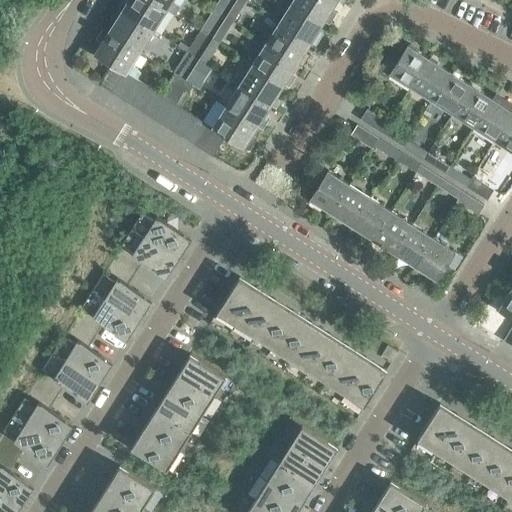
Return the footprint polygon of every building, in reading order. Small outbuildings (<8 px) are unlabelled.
[(153,29),(166,8),(153,0),(127,0),(122,10),(153,29)] [(153,0),(166,8),(175,14),(180,5),(171,0),(153,0)] [(221,13),(229,0),(219,0),(214,9),(221,13)] [(237,0),(236,0),(226,16),(233,21),(244,4),(237,0)] [(292,0),(279,21),(311,41),(310,42),(316,45),(320,39),(315,36),(324,21),(292,0)] [(324,21),(329,25),(337,13),(331,9),(336,0),(292,0),(324,21)] [(109,31),(140,50),(153,29),(122,10),(116,6),(112,13),(118,16),(109,31)] [(208,34),(218,17),(211,13),(201,30),(208,34)] [(231,25),(224,21),(213,37),(220,42),(231,25)] [(305,51),(310,42),(311,41),(279,21),(266,42),(297,63),(303,67),(310,54),(305,51)] [(124,71),(134,78),(136,79),(141,72),(132,63),(140,50),(109,31),(103,27),(99,34),(104,38),(95,52),(113,64),(124,71)] [(194,55),(205,39),(198,34),(187,50),(194,55)] [(210,42),(200,58),(207,62),(217,46),(210,42)] [(266,42),(252,63),(284,83),(284,84),(289,88),(293,81),(288,78),(297,63),(266,42)] [(411,86),(429,57),(408,43),(397,60),(387,53),(376,70),(388,77),(390,73),(411,86)] [(181,76),(192,59),(185,55),(174,71),(181,76)] [(450,70),(429,57),(411,86),(432,99),(450,70)] [(200,58),(186,79),(193,84),(196,86),(210,65),(207,62),(200,58)] [(252,63),(239,84),(271,105),(270,105),(276,109),(280,102),(274,99),(284,84),(284,83),(252,63)] [(100,84),(111,91),(124,71),(113,64),(100,84)] [(454,113),(472,85),(450,70),(432,99),(454,113)] [(111,91),(122,97),(134,78),(124,71),(111,91)] [(183,77),(181,76),(174,71),(167,81),(160,94),(165,97),(169,100),(183,77)] [(169,100),(175,103),(179,106),(187,94),(193,84),(186,79),(183,77),(169,100)] [(122,97),(132,104),(144,84),(136,79),(134,78),(122,97)] [(132,104),(142,110),(154,90),(144,84),(132,104)] [(262,119),(270,105),(271,105),(239,84),(226,105),(258,126),(257,126),(262,130),(267,122),(262,119)] [(493,98),(472,85),(454,113),(475,127),(493,98)] [(160,94),(154,90),(142,110),(152,117),(165,97),(160,94)] [(152,117),(162,123),(175,103),(169,100),(165,97),(152,117)] [(495,140),(511,113),(511,109),(493,98),(475,127),(495,140)] [(179,106),(175,103),(162,123),(172,130),(185,110),(179,106)] [(212,127),(215,129),(225,135),(249,150),(253,144),(248,141),(257,126),(258,126),(226,105),(212,127)] [(382,132),(387,125),(388,122),(367,109),(361,118),(382,132)] [(172,130),(182,136),(195,116),(185,110),(172,130)] [(511,113),(495,140),(511,150),(511,113)] [(205,122),(195,116),(182,136),(192,142),(205,122)] [(192,142),(202,149),(215,129),(212,127),(205,122),(192,142)] [(379,137),(357,124),(351,134),(372,148),(374,144),(379,137)] [(382,132),(399,143),(403,135),(387,125),(382,132)] [(225,135),(215,129),(202,149),(212,155),(225,135)] [(396,148),(379,137),(374,144),(391,155),(396,148)] [(403,145),(420,156),(425,148),(407,138),(403,145)] [(417,162),(399,151),(395,158),(412,169),(417,162)] [(424,158),(441,169),(446,162),(429,151),(424,158)] [(438,175),(420,164),(416,171),(433,182),(438,175)] [(445,172),(462,183),(467,176),(449,165),(445,172)] [(332,212),(350,183),(328,170),(310,198),(310,199),(311,198),(332,212)] [(488,199),(494,189),(473,175),(466,185),(488,199)] [(459,188),(442,177),(437,184),(454,195),(459,188)] [(350,183),(332,212),(352,225),(370,196),(350,183)] [(484,204),(463,191),(457,201),(478,214),(484,204)] [(370,196),(352,225),(373,238),(391,210),(370,196)] [(391,210),(373,238),(394,252),(412,223),(391,210)] [(192,236),(191,236),(159,215),(158,216),(156,215),(144,234),(179,256),(192,236)] [(412,223),(394,252),(416,265),(434,237),(412,223)] [(143,260),(155,268),(154,269),(166,276),(179,256),(144,234),(133,251),(123,245),(114,259),(136,272),(143,260)] [(434,237),(416,265),(436,278),(436,279),(437,280),(455,250),(434,237)] [(153,298),(151,298),(129,283),(136,272),(114,259),(105,273),(116,279),(105,296),(140,318),(153,298)] [(258,288),(239,276),(217,311),(236,323),(258,288)] [(511,286),(498,307),(506,311),(511,315),(511,286)] [(277,299),(258,288),(236,323),(254,335),(277,299)] [(104,322),(115,330),(115,331),(127,339),(140,318),(105,296),(94,314),(83,307),(75,321),(96,334),(104,322)] [(272,346),(295,311),(277,299),(254,335),(272,346)] [(313,322),(295,311),(272,346),(291,358),(313,322)] [(511,315),(506,311),(501,318),(511,324),(511,315)] [(113,360),(112,360),(89,345),(96,334),(75,321),(66,335),(76,341),(65,358),(100,380),(113,360)] [(309,369),(331,334),(313,322),(291,358),(309,369)] [(350,345),(331,334),(309,369),(327,381),(350,345)] [(345,392),(368,357),(350,345),(327,381),(345,392)] [(190,353),(178,372),(214,395),(226,376),(190,353)] [(386,369),(368,357),(345,392),(364,405),(387,369),(386,369)] [(65,384),(76,392),(75,393),(88,401),(100,380),(65,358),(54,376),(44,369),(35,383),(57,397),(65,384)] [(178,372),(166,391),(202,413),(214,395),(178,372)] [(74,422),(73,422),(50,407),(57,397),(35,383),(27,397),(37,403),(26,420),(61,443),(74,422)] [(190,431),(202,413),(166,391),(155,409),(190,431)] [(459,414),(440,402),(417,438),(436,450),(459,414)] [(155,409),(143,427),(179,450),(190,431),(155,409)] [(477,426),(459,414),(436,450),(455,462),(477,426)] [(25,446),(37,454),(36,455),(48,463),(61,443),(26,420),(15,438),(5,431),(0,438),(0,447),(17,459),(25,446)] [(290,443),(326,466),(338,447),(302,424),(290,443)] [(495,438),(477,426),(455,462),(473,473),(495,438)] [(179,450),(143,427),(131,446),(167,469),(179,450)] [(511,451),(511,448),(495,438),(473,473),(491,485),(511,451)] [(314,484),(326,466),(290,443),(278,462),(314,484)] [(34,484),(33,484),(11,469),(17,459),(0,447),(0,490),(22,505),(34,484)] [(511,492),(511,451),(491,485),(509,496),(511,492)] [(278,462),(267,480),(302,502),(314,484),(278,462)] [(119,465),(107,484),(143,506),(155,487),(119,465)] [(277,511),(296,511),(302,502),(267,480),(255,498),(277,511)] [(391,480),(379,499),(398,511),(420,511),(426,503),(391,480)] [(107,484),(96,502),(111,511),(139,511),(143,506),(107,484)] [(0,511),(16,511),(22,505),(0,490),(0,511)] [(277,511),(255,498),(246,511),(277,511)] [(398,511),(379,499),(370,511),(398,511)] [(111,511),(96,502),(89,511),(111,511)]
